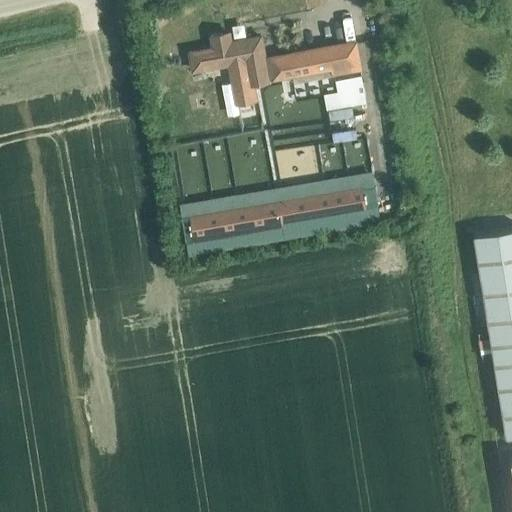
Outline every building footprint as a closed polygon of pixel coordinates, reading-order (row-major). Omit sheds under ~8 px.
[(357,41),(266,58),(262,35),(232,41),(230,31),(213,34),(215,46),(190,51),(194,69),(231,62),(238,96),(257,92),(254,81),(271,78),(271,75),(334,65),(336,72),(362,68),(357,41)] [(362,177),(278,191),(191,207),(198,246),(285,231),(284,226),(368,212),(362,177)] [(511,227),(475,234),(481,273),(511,268),(511,227)] [(511,268),(481,273),(486,306),(511,301),(511,268)] [(511,301),(486,306),(490,331),(511,328),(511,301)] [(511,328),(490,331),(494,353),(511,350),(511,328)] [(511,350),(494,353),(497,375),(511,372),(511,350)] [(511,372),(497,375),(501,401),(511,398),(511,372)] [(511,435),(511,398),(501,401),(507,436),(511,435)]
